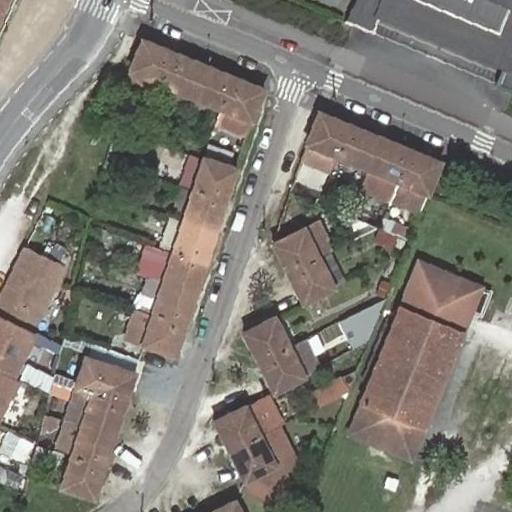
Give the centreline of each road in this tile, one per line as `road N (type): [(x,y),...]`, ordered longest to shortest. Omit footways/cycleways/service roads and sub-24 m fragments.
road 1 (residential): [(301,66),(181,427),(124,511)]
road 2 (residential): [(511,153),(301,66)]
road 3 (tertiary): [(102,0),(78,47),(0,145)]
road 4 (residential): [(301,66),(136,0)]
